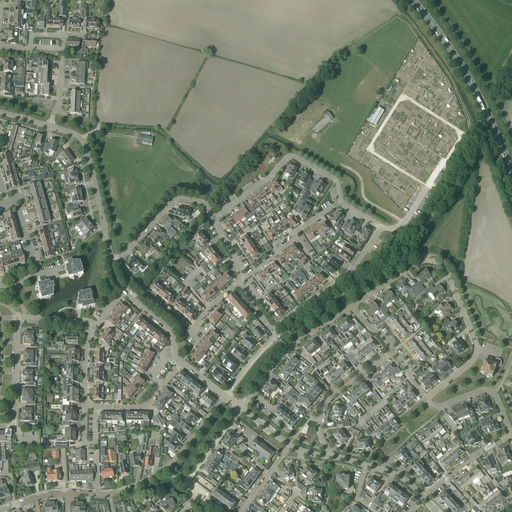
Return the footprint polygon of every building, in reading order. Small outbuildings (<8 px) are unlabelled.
[(33,15),(33,11),(26,11),(23,12),(23,9),(23,5),(17,5),(17,8),(15,8),(14,14),(23,14),(31,14),(31,15),(33,15)] [(40,18),(40,20),(36,20),(35,28),(43,29),(44,21),(47,21),(47,19),(48,16),(44,16),(44,18),(40,18)] [(69,18),(68,26),(75,26),(75,28),(79,28),(79,19),(80,16),(73,16),(73,19),(69,18)] [(62,27),(62,19),(49,19),(49,27),(62,27)] [(98,29),(98,20),(86,20),(85,28),(98,29)] [(17,35),(8,35),(8,40),(10,40),(10,44),(16,44),(17,35)] [(98,42),(98,37),(94,37),(94,40),(85,40),(85,47),(86,47),(95,47),(95,42),(98,42)] [(82,52),(82,46),(78,46),(79,41),(73,41),(73,40),(68,40),(68,48),(77,48),(77,56),(82,56),(82,52)] [(45,60),(36,60),(36,61),(33,61),(33,64),(36,64),(36,69),(38,69),(47,69),(47,64),(45,63),(45,60)] [(87,61),(85,61),(79,61),(79,63),(76,63),(76,69),(84,69),(85,64),(87,64),(87,61)] [(85,85),(83,85),(84,80),(75,79),(75,85),(79,85),(79,88),(85,88),(85,85)] [(9,88),(1,87),(1,93),(4,93),(4,96),(10,97),(12,97),(12,88),(9,88)] [(370,114),(366,121),(368,122),(369,123),(375,127),(384,111),(382,110),(378,108),(378,109),(373,116),(372,115),(370,114)] [(331,122),(334,119),(328,113),(324,117),(324,118),(312,130),(316,134),(331,122)] [(13,126),(11,132),(21,135),(22,131),(23,131),(23,132),(26,133),(26,130),(13,126)] [(11,132),(9,138),(23,142),(24,140),(21,139),(20,139),(21,135),(11,132)] [(34,145),(33,148),(38,149),(43,151),(45,146),(45,144),(42,143),(44,137),(42,136),(37,135),(37,136),(34,145)] [(144,137),(143,137),(139,136),(139,137),(139,139),(138,141),(142,141),(143,142),(152,144),(153,138),(144,136),(144,137)] [(9,138),(8,144),(17,146),(18,143),(20,143),(23,144),(23,142),(9,138)] [(54,153),(57,144),(49,142),(48,147),(45,146),(43,151),(42,154),(47,155),(48,152),(54,153)] [(16,151),(17,146),(8,144),(6,150),(20,154),(21,151),(18,150),(18,151),(16,151)] [(59,163),(69,156),(66,151),(63,152),(60,148),(57,149),(56,155),(54,157),(59,163)] [(2,162),(12,160),(10,154),(1,157),(2,162)] [(73,161),(69,156),(59,163),(64,170),(67,169),(71,167),(68,164),(73,161)] [(2,162),(4,168),(13,165),(16,164),(15,161),(12,162),(12,160),(2,162)] [(4,168),(5,173),(17,170),(15,170),(13,165),(4,168)] [(294,174),(296,170),(289,165),(287,169),(288,170),(286,174),(289,176),(287,179),(292,182),(296,175),(294,174)] [(65,181),(77,178),(76,172),(74,172),(73,167),(71,167),(67,169),(67,170),(63,172),(64,176),(65,179),(65,181)] [(5,173),(7,179),(20,175),(18,173),(17,170),(5,173)] [(306,182),(310,177),(303,173),(300,177),(302,178),(300,181),(303,183),(301,186),(306,189),(309,184),(306,182)] [(7,179),(9,184),(18,182),(17,179),(21,178),(20,175),(7,179)] [(79,184),(77,178),(65,181),(66,183),(66,184),(68,183),(68,186),(67,186),(67,190),(74,188),(73,185),(79,184)] [(271,184),(275,191),(278,194),(283,191),(280,187),(278,184),(279,184),(276,180),(271,184)] [(8,186),(9,190),(19,187),(18,182),(9,184),(9,186),(8,186)] [(319,194),(325,186),(320,182),(316,187),(314,185),(309,192),(314,195),(316,192),(319,194)] [(31,192),(41,189),(40,183),(30,186),(31,192)] [(271,184),(266,188),(271,194),(275,191),(271,184)] [(266,188),(261,191),(268,200),(273,197),(271,194),(266,188)] [(41,189),(31,192),(33,197),(43,194),(41,189)] [(70,195),(71,199),(82,196),(80,190),(74,191),(73,189),(66,190),(67,195),(70,195)] [(261,191),(257,195),(262,201),(264,199),(267,203),(269,201),(268,200),(261,191)] [(43,194),(33,197),(34,202),(44,200),(43,194)] [(262,201),(257,195),(252,198),(260,208),(262,206),(259,203),(262,201)] [(76,204),(83,202),(82,196),(71,199),(72,204),(67,205),(68,209),(76,207),(76,204)] [(260,208),(252,198),(248,202),(250,205),(248,207),(254,216),(255,216),(254,214),(256,212),(255,211),(260,208)] [(44,200),(34,202),(36,208),(46,205),(44,200)] [(308,213),(311,208),(302,202),(298,207),(308,213)] [(46,205),(36,208),(37,213),(47,211),(46,205)] [(304,218),(308,213),(298,207),(297,206),(294,209),(291,213),(293,216),(294,216),(294,217),(299,214),(304,218)] [(189,217),(190,209),(179,207),(178,211),(176,211),(175,216),(184,217),(185,216),(189,217)] [(245,208),(240,211),(245,218),(247,221),(254,216),(248,207),(246,209),(245,208)] [(72,218),(82,216),(80,209),(74,210),(73,208),(66,209),(67,214),(71,214),(72,218)] [(47,211),(37,213),(39,219),(49,216),(47,211)] [(240,211),(235,215),(240,221),(245,218),(240,211)] [(12,212),(3,215),(5,220),(14,218),(13,216),(14,216),(13,212),(12,213),(12,212)] [(333,226),(337,229),(334,234),(335,235),(339,230),(338,230),(342,224),(340,222),(344,217),(338,213),(336,216),(336,215),(331,221),(336,224),(333,226)] [(235,215),(231,218),(236,224),(240,221),(235,215)] [(46,223),(50,222),(49,216),(39,219),(41,226),(47,225),(46,223)] [(297,221),(294,217),(294,216),(291,218),(286,221),(291,228),(296,225),(295,223),(297,221)] [(15,219),(14,220),(14,218),(5,220),(3,221),(2,221),(3,226),(6,226),(15,223),(16,223),(15,219)] [(161,225),(168,231),(165,233),(171,239),(177,233),(171,227),(173,225),(175,226),(179,223),(173,218),(171,221),(168,218),(161,225)] [(231,218),(226,221),(233,230),(235,229),(233,227),(236,224),(231,218)] [(76,227),(80,232),(89,224),(85,219),(80,223),(79,221),(72,226),(74,229),(76,227)] [(286,231),(291,228),(286,221),(285,219),(280,222),(286,231)] [(346,230),(347,230),(346,232),(351,236),(352,234),(353,234),(355,231),(354,230),(357,225),(351,220),(348,224),(346,222),(341,229),(345,232),(346,230)] [(233,230),(226,221),(222,225),(226,231),(229,229),(231,233),(233,231),(233,230)] [(280,222),(275,225),(276,226),(281,234),(286,231),(280,222)] [(6,226),(8,231),(17,229),(15,223),(6,226)] [(330,231),(332,230),(327,223),(325,224),(324,223),(320,226),(324,232),(325,234),(330,231)] [(88,233),(93,229),(89,224),(80,232),(83,235),(79,238),(82,242),(90,235),(88,233)] [(40,237),(52,234),(51,233),(49,234),(48,231),(52,230),(50,225),(46,226),(47,229),(38,231),(40,237)] [(276,226),(271,229),(272,230),(276,237),(281,234),(276,226)] [(320,226),(315,229),(319,236),(324,232),(320,226)] [(365,241),(371,233),(364,228),(361,232),(358,229),(354,235),(357,238),(358,236),(365,241)] [(8,231),(9,237),(18,234),(17,229),(8,231)] [(276,237),(272,230),(270,232),(268,229),(263,232),(268,241),(270,239),(271,240),(276,237)] [(315,229),(310,232),(314,239),(319,236),(315,229)] [(159,242),(165,235),(160,230),(157,233),(156,231),(149,238),(156,244),(158,242),(159,242)] [(309,242),(314,239),(310,232),(305,235),(309,242)] [(202,233),(201,234),(200,233),(198,234),(197,233),(194,235),(195,237),(194,238),(198,242),(203,237),(204,236),(202,233)] [(20,240),(19,238),(21,238),(20,234),(18,234),(9,237),(11,242),(20,240)] [(40,237),(41,242),(53,239),(52,234),(40,237)] [(243,245),(254,238),(252,236),(248,238),(247,235),(240,240),(243,245)] [(207,241),(203,237),(198,242),(196,244),(201,250),(207,244),(206,243),(207,241)] [(243,245),(246,249),(253,245),(250,241),(254,238),(243,245)] [(41,246),(42,246),(43,248),(52,245),(51,242),(52,242),(53,240),(53,239),(41,242),(42,243),(41,243),(41,246)] [(341,245),(344,248),(342,251),(343,251),(352,258),(355,253),(348,248),(349,245),(344,241),(341,245)] [(269,246),(267,242),(263,245),(263,246),(266,244),(268,247),(265,248),(268,252),(272,249),(269,246)] [(150,253),(154,249),(149,245),(147,247),(144,244),(137,252),(143,257),(147,252),(148,251),(150,253)] [(43,248),(44,253),(56,250),(53,250),(52,245),(43,248)] [(246,249),(249,254),(256,250),(258,249),(259,248),(258,246),(255,248),(253,245),(246,249)] [(294,245),(290,249),(297,258),(299,256),(297,254),(300,252),(294,245)] [(200,253),(206,259),(214,252),(210,247),(207,249),(205,247),(203,249),(200,253)] [(256,250),(249,254),(253,260),(257,258),(256,257),(259,255),(261,254),(258,249),(256,250)] [(290,249),(285,253),(290,259),(293,257),(295,259),(297,258),(290,249)] [(46,259),(55,256),(54,253),(57,253),(56,250),(44,253),(46,259)] [(336,253),(334,255),(337,258),(340,260),(342,258),(348,262),(352,258),(343,251),(341,254),(339,253),(338,254),(336,253)] [(19,263),(16,254),(14,255),(13,252),(10,253),(11,256),(14,266),(17,265),(17,264),(19,263)] [(207,263),(208,264),(217,256),(214,252),(206,259),(208,261),(207,263)] [(10,253),(5,255),(5,257),(8,266),(10,266),(10,267),(14,266),(11,256),(10,253)] [(25,263),(24,262),(22,253),(16,254),(19,263),(21,263),(21,264),(25,263)] [(285,253),(281,256),(288,265),(290,264),(288,261),(290,259),(285,253)] [(332,258),(329,264),(336,269),(337,269),(339,267),(341,265),(340,265),(341,264),(335,261),(337,258),(334,255),(333,255),(332,258)] [(221,260),(217,256),(208,264),(210,266),(213,264),(215,266),(221,260)] [(281,256),(277,259),(282,266),(284,264),(286,267),(288,265),(281,256)] [(178,257),(174,261),(180,267),(183,263),(178,257)] [(132,258),(125,265),(130,270),(129,270),(132,272),(137,266),(142,270),(146,266),(137,258),(134,261),(132,258)] [(66,273),(68,278),(73,276),(73,277),(78,276),(78,275),(83,274),(81,269),(82,269),(81,265),(80,265),(79,262),(76,263),(76,261),(72,263),(71,261),(68,262),(69,265),(64,266),(65,269),(64,269),(66,274),(66,273)] [(275,262),(270,266),(276,274),(278,273),(277,271),(280,269),(275,262)] [(336,269),(329,264),(326,267),(324,265),(321,266),(320,269),(323,271),(325,269),(333,274),(333,273),(334,274),(335,272),(335,271),(336,269)] [(270,266),(266,269),(271,276),(273,274),(275,276),(276,274),(270,266)] [(266,269),(261,273),(267,281),(268,283),(270,281),(268,278),(271,276),(266,269)] [(422,293),(423,292),(425,291),(421,286),(425,283),(424,281),(430,277),(428,273),(429,273),(426,269),(416,277),(420,281),(415,285),(417,286),(416,287),(422,293)] [(267,281),(261,273),(256,276),(261,283),(264,281),(265,283),(267,281)] [(226,274),(222,278),(227,284),(232,280),(230,278),(231,277),(229,274),(228,275),(226,274)] [(320,283),(326,279),(323,276),(322,276),(320,274),(318,276),(316,274),(314,275),(320,283)] [(316,287),(320,283),(314,275),(309,279),(311,281),(316,287)] [(227,284),(222,278),(220,276),(216,279),(223,287),(227,284)] [(219,291),(223,287),(216,279),(212,283),(219,291)] [(311,290),(316,287),(311,281),(308,283),(306,279),(304,281),(306,284),(311,290)] [(288,280),(286,282),(287,284),(292,290),(295,288),(289,282),(290,281),(288,280)] [(45,281),(41,283),(41,284),(37,285),(38,290),(39,295),(40,295),(41,300),(44,299),(46,299),(50,299),(50,297),(53,297),(52,292),(53,291),(52,289),(54,289),(53,285),(50,286),(49,282),(46,282),(45,281)] [(410,290),(416,298),(422,293),(416,287),(417,286),(415,285),(411,289),(407,284),(407,283),(405,281),(404,281),(403,282),(403,283),(397,287),(403,295),(410,290)] [(151,289),(155,293),(160,287),(156,283),(155,284),(153,283),(151,286),(152,288),(151,289)] [(212,283),(207,287),(209,289),(215,295),(219,291),(212,283)] [(160,297),(167,288),(168,286),(167,285),(165,286),(162,284),(160,287),(155,293),(160,297)] [(306,284),(302,288),(307,294),(311,290),(306,284)] [(425,291),(423,292),(426,296),(430,293),(432,296),(433,296),(435,299),(445,292),(439,285),(434,289),(432,286),(425,291)] [(167,288),(160,297),(164,300),(172,291),(167,288)] [(297,291),(295,288),(293,290),(295,293),(293,295),(295,298),(294,298),(297,302),(302,298),(297,291)] [(302,298),(307,294),(302,288),(297,291),(302,298)] [(209,289),(205,293),(210,299),(215,295),(209,289)] [(78,302),(76,303),(77,306),(80,305),(82,309),(85,309),(85,310),(89,308),(89,307),(93,306),(92,301),(93,301),(91,296),(89,291),(85,292),(80,292),(80,294),(77,294),(78,297),(77,298),(78,302)] [(268,304),(274,298),(277,296),(276,294),(272,296),(270,294),(271,293),(271,292),(271,291),(267,294),(269,295),(264,299),(268,304)] [(388,291),(386,292),(386,291),(383,294),(390,303),(395,299),(396,300),(398,298),(395,294),(392,296),(388,291)] [(171,292),(164,300),(169,304),(170,302),(172,303),(174,300),(173,299),(175,296),(171,292)] [(210,299),(205,293),(201,297),(202,299),(201,300),(203,302),(204,301),(206,303),(210,299)] [(230,303),(236,298),(232,294),(226,299),(230,303)] [(381,297),(379,298),(383,303),(380,306),(389,317),(385,312),(388,309),(385,306),(390,303),(383,294),(380,296),(381,297)] [(240,302),(236,298),(230,303),(234,308),(240,302)] [(268,304),(271,308),(277,303),(274,298),(268,304)] [(174,305),(173,307),(178,311),(183,305),(184,302),(179,299),(178,301),(177,302),(175,301),(173,304),(174,305)] [(122,304),(118,308),(124,313),(126,314),(129,310),(128,309),(131,305),(126,302),(123,305),(122,304)] [(244,306),(240,302),(234,308),(238,312),(244,306)] [(271,308),(275,313),(284,305),(282,303),(279,305),(277,303),(271,308)] [(373,303),(371,305),(370,304),(367,306),(374,314),(379,310),(386,319),(389,317),(380,306),(377,308),(373,303)] [(183,305),(178,311),(182,314),(187,308),(189,306),(187,304),(185,306),(183,305)] [(452,310),(451,309),(451,308),(449,305),(447,305),(447,304),(445,306),(443,304),(440,306),(438,304),(433,308),(435,311),(438,308),(440,310),(439,311),(444,317),(447,315),(447,314),(452,310)] [(187,308),(182,314),(186,318),(191,312),(194,308),(189,305),(189,306),(187,308)] [(281,314),(284,312),(283,310),(286,307),(284,305),(275,313),(279,318),(282,315),(281,314)] [(191,312),(186,318),(191,321),(193,320),(194,321),(196,318),(195,317),(196,315),(194,314),(199,309),(196,306),(194,309),(194,308),(191,312)] [(248,311),(244,306),(238,312),(242,316),(248,311)] [(364,308),(365,309),(363,311),(368,318),(369,318),(370,320),(372,318),(371,316),(374,314),(367,306),(364,308)] [(121,318),(124,313),(118,308),(114,313),(121,318)] [(213,327),(224,314),(221,312),(219,314),(216,311),(209,320),(212,323),(210,325),(213,327)] [(252,315),(248,311),(242,316),(246,321),(252,315)] [(393,324),(401,318),(403,316),(399,311),(394,315),(389,319),(393,324)] [(114,313),(111,317),(119,324),(121,322),(119,320),(121,318),(114,313)] [(119,324),(111,317),(107,322),(113,327),(114,326),(116,328),(119,324)] [(139,328),(144,322),(140,318),(138,320),(137,319),(135,322),(136,323),(135,324),(139,328)] [(344,321),(342,323),(348,331),(353,327),(354,328),(355,327),(357,329),(358,329),(361,333),(365,330),(360,324),(359,325),(354,319),(350,322),(347,319),(346,318),(343,320),(344,321)] [(405,322),(401,318),(393,324),(397,329),(405,322)] [(457,324),(454,321),(450,323),(447,319),(441,325),(444,329),(445,328),(448,332),(450,330),(452,333),(460,327),(457,324)] [(149,325),(144,322),(139,328),(142,330),(140,332),(142,334),(149,325)] [(258,340),(264,334),(260,329),(262,327),(258,322),(255,325),(258,327),(252,332),(258,340)] [(409,327),(405,322),(397,329),(400,334),(409,327)] [(336,326),(336,327),(341,333),(338,335),(343,341),(344,340),(346,338),(343,334),(348,331),(342,323),(339,325),(339,324),(336,326)] [(153,329),(149,325),(142,334),(144,332),(148,335),(153,329)] [(413,332),(409,327),(400,334),(405,339),(410,335),(410,334),(413,332)] [(115,328),(113,331),(121,337),(123,334),(121,333),(115,328)] [(24,337),(23,337),(23,339),(33,339),(33,336),(37,336),(37,329),(31,329),(31,333),(24,333),(24,337)] [(107,329),(103,334),(111,340),(115,335),(120,339),(121,337),(113,331),(112,333),(107,329)] [(148,335),(153,339),(158,332),(153,329),(148,335)] [(327,331),(327,332),(325,334),(331,342),(334,339),(336,341),(338,339),(341,343),(341,342),(343,341),(338,335),(336,337),(330,330),(329,329),(327,331)] [(153,339),(157,342),(162,336),(158,332),(153,339)] [(213,332),(209,336),(215,341),(219,337),(218,336),(219,334),(216,332),(215,333),(213,332)] [(250,351),(255,344),(249,340),(251,337),(246,333),(242,337),(245,340),(241,344),(250,351)] [(103,334),(99,339),(104,342),(101,346),(109,350),(110,347),(109,346),(110,345),(110,344),(109,342),(111,340),(103,334)] [(319,337),(320,338),(324,343),(322,346),(326,351),(330,349),(328,347),(333,344),(331,342),(325,334),(322,335),(319,337)] [(167,340),(162,336),(157,342),(156,344),(163,348),(165,346),(164,345),(167,343),(165,342),(167,340)] [(209,336),(206,341),(212,346),(215,341),(209,336)] [(408,343),(412,348),(420,341),(417,337),(414,339),(413,338),(408,343)] [(370,338),(366,342),(372,351),(378,346),(373,341),(370,338)] [(23,341),(24,341),(23,345),(30,345),(30,348),(36,348),(37,345),(34,345),(34,343),(33,342),(33,339),(23,339),(23,341)] [(448,344),(450,347),(452,349),(454,347),(460,354),(466,349),(459,339),(456,341),(454,339),(448,344)] [(310,342),(311,342),(308,344),(315,352),(320,348),(324,353),(326,351),(322,346),(319,348),(313,340),(310,342)] [(206,341),(202,345),(208,350),(212,346),(206,341)] [(412,348),(416,353),(424,346),(420,341),(412,348)] [(366,342),(361,346),(368,354),(372,351),(366,342)] [(241,361),(243,360),(246,356),(241,351),(243,349),(236,343),(232,347),(236,351),(233,355),(241,361)] [(316,363),(310,356),(315,352),(308,344),(306,346),(305,346),(303,348),(305,350),(301,356),(300,356),(313,366),(313,365),(316,363)] [(202,345),(198,350),(205,355),(208,350),(202,345)] [(109,350),(101,346),(100,352),(95,352),(94,358),(104,358),(104,355),(108,355),(108,352),(109,350)] [(361,346),(356,350),(363,358),(368,354),(361,346)] [(416,353),(420,358),(428,351),(424,346),(416,353)] [(68,353),(68,356),(79,356),(79,350),(73,350),(73,347),(65,347),(65,352),(68,353)] [(23,352),(23,356),(23,358),(32,358),(33,352),(36,353),(36,349),(30,349),(30,352),(23,352)] [(148,350),(145,355),(152,359),(155,354),(148,350)] [(198,350),(195,354),(201,359),(205,355),(198,350)] [(362,361),(361,360),(363,358),(356,350),(350,355),(349,354),(346,357),(352,364),(355,362),(356,361),(358,362),(359,362),(360,362),(362,361)] [(432,355),(428,351),(420,358),(424,363),(429,358),(432,355)] [(141,356),(140,359),(141,359),(142,360),(149,364),(152,359),(145,355),(141,353),(140,355),(141,356)] [(197,364),(201,359),(195,354),(191,359),(193,360),(192,362),(195,364),(196,362),(197,364)] [(236,367),(237,367),(232,362),(234,360),(227,355),(224,359),(226,361),(223,365),(232,372),(234,370),(235,371),(237,368),(236,367)] [(63,362),(63,365),(72,366),(73,362),(78,363),(79,356),(68,356),(65,356),(65,362),(63,362)] [(447,364),(450,362),(446,357),(442,361),(443,362),(440,365),(447,373),(452,369),(447,364)] [(23,358),(22,360),(23,360),(23,364),(30,364),(30,367),(36,367),(36,364),(36,362),(35,362),(35,358),(32,358),(23,358)] [(94,358),(94,364),(100,364),(100,367),(107,367),(110,367),(110,364),(108,364),(104,364),(104,358),(94,358)] [(293,358),(289,362),(297,368),(301,363),(303,364),(307,367),(305,369),(304,368),(301,372),(304,374),(311,366),(301,358),(299,362),(298,361),(298,360),(296,358),(295,359),(293,358)] [(342,361),(337,365),(339,367),(344,373),(349,369),(347,367),(347,366),(346,365),(345,365),(348,362),(345,358),(342,361)] [(146,369),(149,364),(142,360),(141,359),(139,362),(134,359),(133,361),(146,369)] [(501,361),(500,360),(499,359),(498,359),(497,359),(496,359),(495,359),(494,360),(493,361),(493,362),(493,363),(492,364),(488,363),(484,361),(480,373),(484,374),(489,376),(492,377),(496,368),(497,368),(498,368),(499,368),(499,367),(500,367),(501,366),(501,365),(501,364),(502,363),(501,363),(501,362),(501,361)] [(146,369),(133,361),(131,364),(138,368),(136,370),(143,374),(146,369)] [(289,363),(286,367),(292,372),(295,374),(298,376),(299,375),(299,374),(297,372),(296,373),(295,372),(297,368),(289,362),(289,363)] [(392,364),(386,368),(393,376),(398,372),(396,369),(392,364)] [(223,384),(228,378),(222,373),(224,371),(217,365),(214,368),(216,370),(212,375),(223,384)] [(323,365),(317,369),(315,371),(315,372),(319,376),(322,374),(319,372),(325,367),(323,365)] [(438,371),(442,376),(447,373),(440,365),(437,367),(436,365),(432,368),(436,373),(438,371)] [(67,376),(77,376),(77,373),(78,373),(78,370),(72,370),(72,367),(63,366),(63,370),(63,372),(66,372),(66,376),(67,376)] [(333,369),(339,377),(344,373),(339,367),(336,369),(334,366),(333,368),(333,369)] [(94,370),(94,376),(104,376),(104,370),(110,370),(110,367),(107,367),(100,367),(100,370),(94,370)] [(292,372),(286,367),(282,371),(289,376),(292,372)] [(386,368),(382,372),(388,380),(393,376),(386,368)] [(22,375),(22,377),(32,377),(34,377),(34,372),(36,372),(36,369),(30,369),(30,371),(23,371),(23,375),(22,375)] [(335,380),(339,377),(333,369),(329,373),(335,380)] [(429,373),(425,377),(425,378),(431,385),(432,385),(433,385),(436,383),(435,382),(436,381),(432,376),(435,374),(431,369),(428,371),(429,373)] [(285,381),(289,376),(282,371),(278,376),(285,381)] [(174,379),(180,384),(181,382),(186,376),(181,372),(177,378),(176,377),(174,379)] [(382,372),(377,376),(384,384),(388,380),(382,372)] [(329,373),(324,377),(330,384),(335,380),(329,373)] [(132,378),(141,387),(145,382),(143,380),(145,378),(142,376),(138,374),(133,379),(132,378)] [(73,383),(78,383),(78,380),(77,380),(77,376),(67,376),(67,379),(63,379),(63,382),(63,386),(69,386),(73,386),(73,383)] [(94,376),(94,382),(100,383),(100,385),(107,386),(112,386),(112,383),(107,383),(104,382),(104,380),(105,380),(105,376),(104,376),(94,376)] [(181,382),(180,384),(182,385),(183,384),(185,386),(190,379),(186,376),(181,382)] [(379,388),(384,384),(377,376),(372,380),(376,385),(377,385),(379,388)] [(22,377),(22,379),(23,379),(23,383),(30,383),(30,386),(36,386),(36,381),(34,381),(34,377),(32,377),(22,377)] [(132,378),(130,380),(133,383),(131,385),(137,391),(141,387),(132,378)] [(426,389),(431,385),(425,378),(420,382),(426,389)] [(195,383),(190,379),(185,386),(186,386),(187,389),(186,391),(187,392),(190,389),(195,383)] [(266,386),(273,392),(275,393),(279,389),(277,387),(270,381),(266,386)] [(190,389),(188,391),(190,392),(191,392),(192,391),(194,393),(196,390),(199,386),(196,384),(195,383),(190,389)] [(318,396),(322,391),(314,384),(310,389),(312,391),(318,396)] [(364,384),(360,388),(366,396),(371,392),(370,391),(370,390),(368,388),(369,387),(367,386),(366,386),(364,384)] [(94,388),(94,394),(103,395),(107,395),(107,388),(107,386),(100,385),(100,388),(94,388)] [(133,395),(137,391),(131,385),(129,387),(127,386),(126,387),(127,389),(133,395)] [(67,392),(67,396),(78,396),(78,389),(69,389),(69,386),(63,386),(63,392),(67,392)] [(199,396),(204,390),(199,386),(194,393),(199,396)] [(273,392),(266,386),(262,391),(269,397),(273,392)] [(404,392),(407,395),(411,401),(416,397),(411,392),(413,390),(411,387),(405,391),(404,390),(403,391),(404,392)] [(22,394),(22,396),(32,397),(32,391),(35,391),(36,388),(29,388),(29,391),(22,390),(22,394)] [(360,388),(355,392),(362,400),(364,399),(363,398),(366,396),(360,388),(359,388),(360,388)] [(127,399),(128,398),(129,399),(133,395),(127,389),(123,393),(125,395),(125,396),(125,397),(125,398),(126,399),(127,399)] [(314,400),(318,396),(312,391),(310,389),(306,394),(306,393),(305,393),(314,400)] [(167,390),(164,394),(170,399),(172,401),(174,399),(171,397),(173,395),(167,390)] [(371,394),(379,403),(381,401),(374,391),(372,393),(371,394)] [(351,395),(356,401),(358,399),(360,402),(362,400),(355,392),(351,395)] [(404,392),(400,396),(402,399),(407,405),(411,401),(407,395),(404,392)] [(311,405),(314,400),(305,393),(302,398),(311,405)] [(163,394),(160,399),(166,404),(170,399),(163,394)] [(201,400),(205,404),(210,397),(206,394),(201,400)] [(289,400),(291,402),(294,404),(296,401),(288,395),(286,397),(289,400)] [(350,409),(354,414),(356,417),(359,415),(353,407),(357,403),(356,401),(351,395),(346,399),(349,403),(347,405),(350,409)] [(35,406),(36,397),(32,397),(22,396),(22,398),(22,402),(29,402),(29,405),(35,406)] [(78,403),(78,396),(67,396),(67,400),(62,400),(62,406),(69,406),(69,403),(78,403)] [(210,407),(215,401),(210,397),(205,404),(210,407)] [(302,398),(298,403),(300,405),(307,410),(311,405),(302,398)] [(481,413),(484,411),(485,412),(486,413),(488,412),(488,411),(488,410),(491,409),(490,406),(489,403),(487,398),(477,402),(479,408),(480,410),(481,413)] [(160,399),(156,403),(164,409),(166,407),(164,406),(166,404),(160,399)] [(402,399),(398,402),(403,408),(407,405),(402,399)] [(190,410),(194,405),(192,403),(190,401),(188,404),(187,403),(184,406),(190,410)] [(398,412),(403,408),(398,402),(393,406),(398,412)] [(164,409),(156,403),(153,407),(159,413),(161,410),(163,411),(164,409)] [(183,412),(181,415),(186,419),(191,423),(193,421),(196,423),(196,424),(201,418),(197,415),(197,414),(196,413),(197,411),(194,409),(196,407),(194,405),(190,410),(191,411),(187,415),(183,412)] [(471,419),(475,418),(471,408),(468,409),(467,408),(465,405),(459,408),(463,418),(469,415),(471,419)] [(278,418),(285,410),(280,406),(278,408),(273,414),(278,418)] [(22,413),(21,413),(21,415),(31,416),(31,413),(35,413),(35,407),(29,407),(29,410),(22,410),(22,413)] [(75,416),(76,410),(68,410),(68,407),(62,407),(61,412),(65,412),(65,416),(75,416)] [(336,407),(335,409),(334,408),(332,412),(344,416),(346,410),(336,407)] [(456,425),(459,424),(457,420),(463,418),(459,408),(452,410),(453,413),(453,415),(449,416),(456,425)] [(285,410),(278,418),(283,422),(289,413),(285,410)] [(331,416),(333,416),(332,418),(342,422),(344,416),(332,412),(331,416)] [(287,425),(294,417),(289,413),(283,422),(287,425)] [(21,418),(22,418),(22,421),(29,421),(29,425),(35,425),(35,416),(31,416),(21,415),(21,418)] [(156,416),(160,424),(160,423),(162,427),(165,425),(158,415),(156,416)] [(75,416),(65,416),(65,422),(62,422),(62,425),(68,426),(68,423),(75,423),(75,416)] [(393,416),(386,422),(387,422),(388,423),(388,424),(393,430),(398,426),(396,424),(399,422),(393,416)] [(294,417),(287,425),(292,429),(297,423),(295,421),(296,419),(294,417)] [(496,431),(500,430),(498,427),(496,421),(491,422),(489,417),(479,421),(482,428),(487,426),(490,433),(496,431)] [(191,423),(186,419),(185,421),(184,420),(179,426),(180,426),(189,433),(193,427),(190,425),(191,423)] [(178,424),(173,420),(169,425),(174,429),(178,424)] [(437,421),(432,425),(439,433),(443,430),(441,427),(442,426),(437,421)] [(387,422),(382,425),(384,427),(389,433),(393,430),(388,424),(388,423),(387,422)] [(382,425),(378,429),(384,437),(385,437),(384,437),(389,433),(384,427),(382,425)] [(432,425),(427,429),(434,437),(439,433),(432,425)] [(65,430),(64,436),(75,436),(75,430),(68,430),(68,426),(59,426),(59,430),(65,430)] [(175,442),(177,440),(180,442),(185,437),(185,436),(185,437),(175,429),(171,435),(172,435),(170,437),(175,442)] [(380,441),(384,437),(378,429),(373,433),(371,435),(374,439),(376,437),(380,441)] [(427,429),(423,433),(429,441),(434,437),(427,429)] [(470,436),(466,439),(469,444),(468,445),(469,446),(470,446),(470,447),(471,448),(472,447),(473,447),(474,447),(475,447),(476,446),(476,445),(479,443),(476,438),(480,436),(476,429),(468,433),(470,436)] [(337,441),(345,434),(342,430),(341,431),(340,430),(333,436),(337,441)] [(5,432),(5,433),(5,441),(5,442),(10,442),(10,443),(10,451),(13,451),(13,443),(13,435),(10,435),(10,432),(5,432)] [(424,445),(429,441),(423,433),(417,437),(422,442),(424,445)] [(337,441),(341,445),(348,440),(348,439),(349,438),(346,434),(345,434),(337,441)] [(235,436),(233,438),(229,435),(225,439),(232,445),(236,440),(237,441),(238,441),(237,441),(239,439),(235,435),(234,435),(235,436)] [(55,442),(55,446),(67,446),(67,442),(75,442),(75,436),(64,436),(64,439),(61,439),(61,442),(55,442)] [(175,442),(170,437),(169,439),(168,439),(168,438),(163,444),(173,452),(177,446),(174,444),(175,442)] [(452,449),(459,457),(464,453),(462,450),(464,448),(458,441),(456,438),(452,441),(454,443),(450,446),(452,449)] [(229,450),(232,445),(225,439),(221,444),(229,450)] [(250,446),(248,448),(253,452),(260,444),(255,440),(253,442),(252,442),(250,445),(251,445),(250,446)] [(257,457),(260,454),(264,447),(260,444),(253,452),(256,454),(255,455),(257,457)] [(264,457),(269,451),(269,450),(269,451),(264,447),(260,454),(264,457)] [(153,456),(153,455),(156,456),(156,458),(159,458),(160,449),(153,448),(149,448),(149,456),(153,456)] [(458,459),(457,458),(459,457),(452,449),(447,452),(454,461),(455,461),(458,459)] [(500,464),(511,460),(507,449),(500,452),(501,455),(497,456),(500,464)] [(402,451),(395,457),(400,462),(407,455),(408,454),(405,450),(403,451),(402,451)] [(136,455),(129,456),(132,468),(138,466),(137,461),(141,461),(139,455),(138,451),(135,452),(136,455)] [(219,462),(223,456),(216,451),(212,457),(219,462)] [(269,451),(263,458),(268,462),(274,454),(269,451)] [(404,466),(411,460),(411,459),(414,462),(419,457),(416,455),(411,451),(409,453),(408,454),(407,455),(400,462),(404,466)] [(447,452),(443,456),(449,465),(454,461),(447,452)] [(236,461),(231,457),(226,454),(224,455),(223,456),(224,457),(224,456),(229,460),(234,464),(236,461)] [(443,456),(438,460),(440,463),(444,469),(449,465),(443,456)] [(109,478),(114,477),(112,469),(109,470),(107,463),(109,463),(108,459),(107,457),(104,458),(104,460),(109,478)] [(213,457),(209,461),(217,467),(221,463),(219,462),(212,457),(213,457)] [(484,462),(481,463),(483,467),(485,466),(487,472),(495,469),(497,473),(501,472),(498,465),(494,466),(491,458),(483,461),(484,462)] [(217,467),(209,461),(206,466),(212,471),(214,472),(217,467)] [(416,473),(421,467),(422,468),(423,466),(424,466),(420,461),(418,463),(417,463),(411,468),(416,473)] [(126,463),(119,465),(122,475),(124,475),(125,475),(127,475),(128,474),(129,474),(126,463)] [(40,471),(39,465),(33,466),(33,465),(26,466),(26,467),(26,468),(27,475),(23,476),(24,480),(23,480),(24,484),(26,484),(27,487),(30,487),(31,487),(32,487),(32,486),(33,485),(30,474),(29,474),(28,473),(40,471)] [(212,471),(206,466),(202,471),(208,475),(209,476),(212,478),(214,476),(210,473),(212,471)] [(420,477),(427,470),(423,466),(422,468),(421,467),(416,473),(420,477)] [(471,470),(478,479),(479,481),(484,477),(480,472),(481,472),(476,466),(471,470)] [(290,467),(285,469),(288,478),(289,479),(294,477),(294,476),(290,467)] [(307,478),(312,471),(307,467),(302,474),(307,478)] [(254,469),(251,474),(257,478),(260,474),(254,469)] [(288,478),(285,469),(279,472),(282,480),(288,478)] [(427,470),(420,477),(423,481),(429,476),(430,474),(428,472),(428,471),(427,470)] [(471,470),(466,474),(473,483),(478,479),(471,470)] [(312,471),(307,478),(305,480),(310,484),(311,482),(312,482),(317,474),(312,471)] [(257,478),(251,474),(249,472),(245,477),(246,477),(253,483),(257,478)] [(59,473),(51,473),(52,482),(52,483),(53,483),(54,483),(55,483),(56,482),(60,482),(59,473)] [(423,481),(428,486),(434,480),(435,478),(434,477),(433,477),(430,475),(430,474),(429,476),(423,481)] [(466,474),(461,478),(468,486),(473,483),(466,474)] [(253,483),(246,477),(242,482),(250,487),(253,483)] [(354,491),(354,490),(354,489),(354,488),(353,488),(353,487),(352,486),(351,485),(348,484),(349,481),(349,478),(337,477),(336,480),(337,481),(336,486),(336,485),(336,489),(348,490),(348,491),(346,493),(347,493),(348,494),(349,494),(350,494),(351,494),(351,493),(352,493),(353,492),(353,491),(354,491)] [(461,487),(463,490),(468,486),(461,478),(456,482),(460,488),(461,487)] [(366,486),(371,490),(377,481),(374,479),(373,480),(371,479),(366,486)] [(2,480),(0,480),(0,484),(5,498),(9,496),(6,487),(6,485),(5,484),(3,485),(2,480)] [(250,487),(242,482),(241,481),(239,484),(238,483),(236,485),(238,487),(238,486),(240,487),(240,488),(246,492),(250,487)] [(381,486),(379,485),(380,483),(377,481),(371,490),(375,493),(381,486)] [(267,487),(267,488),(268,488),(275,494),(276,494),(280,489),(278,487),(271,482),(267,487)] [(384,491),(390,495),(395,488),(389,484),(384,491)] [(264,492),(272,498),(275,494),(268,488),(264,492)] [(390,495),(388,497),(393,500),(394,498),(399,492),(395,488),(390,495)] [(212,496),(217,499),(222,493),(217,490),(212,496)] [(498,490),(493,494),(500,503),(505,498),(501,493),(500,493),(498,490)] [(438,496),(439,498),(443,503),(449,497),(445,492),(445,493),(443,491),(443,492),(438,496)] [(272,498),(264,492),(261,497),(267,502),(269,503),(273,498),(272,498)] [(380,492),(372,503),(376,505),(380,500),(379,499),(383,494),(380,492)] [(394,498),(393,500),(397,504),(399,502),(404,495),(399,492),(394,498)] [(166,500),(163,502),(171,510),(174,507),(173,506),(175,505),(170,500),(172,498),(168,493),(166,495),(167,497),(165,499),(166,500)] [(217,499),(222,503),(226,497),(222,493),(217,499)] [(493,494),(488,498),(495,506),(500,503),(493,494)] [(409,499),(404,495),(399,502),(397,504),(402,508),(409,499)] [(443,503),(447,507),(455,500),(454,499),(453,499),(451,496),(449,497),(443,503)] [(222,503),(226,506),(231,500),(226,497),(222,503)] [(267,502),(261,497),(257,502),(264,507),(267,502)] [(488,498),(484,502),(490,510),(495,506),(488,498)] [(470,502),(472,505),(474,507),(475,506),(480,511),(481,510),(483,511),(487,511),(490,510),(484,502),(479,505),(478,506),(476,504),(471,499),(469,501),(470,502)] [(231,510),(236,504),(231,500),(226,506),(231,510)] [(447,507),(451,511),(457,505),(458,504),(455,500),(447,507)] [(90,502),(90,506),(97,506),(104,506),(105,510),(109,509),(107,502),(96,502),(90,502)] [(167,511),(168,511),(171,510),(163,502),(161,504),(160,504),(158,506),(157,504),(154,507),(159,511),(161,509),(164,511),(167,511),(168,511),(167,511)] [(461,510),(457,505),(451,511),(459,511),(460,511),(461,511),(464,511),(467,509),(472,505),(470,502),(461,510)] [(44,509),(42,509),(41,511),(51,511),(50,503),(46,504),(47,505),(44,505),(44,509)] [(53,503),(50,503),(51,511),(60,511),(60,506),(57,507),(56,503),(53,504),(53,503)] [(76,504),(73,504),(73,507),(70,507),(69,511),(78,511),(79,503),(76,503),(76,504)] [(82,504),(79,503),(78,511),(87,511),(88,510),(88,508),(85,508),(85,504),(82,504)]
